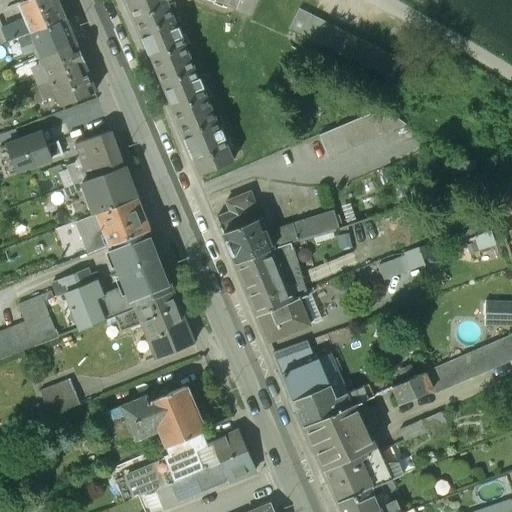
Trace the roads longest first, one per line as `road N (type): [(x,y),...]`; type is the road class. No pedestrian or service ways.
road 1 (residential): [(294,481),(82,0)]
road 2 (residential): [(511,69),(394,0)]
